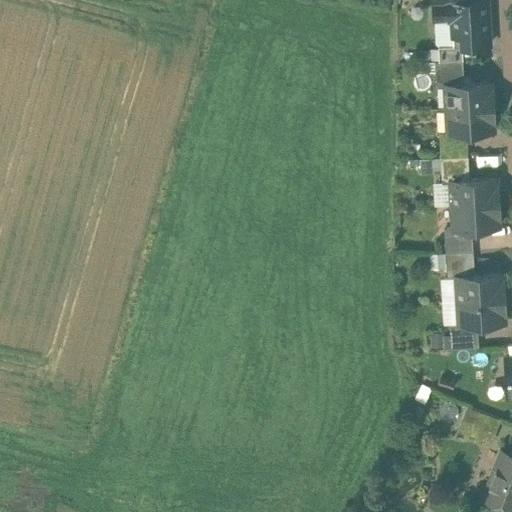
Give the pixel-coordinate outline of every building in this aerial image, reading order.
[(466,0),(433,2),(434,17),(448,17),(452,19),(453,44),(462,44),(489,42),(487,0),(466,0)] [(462,44),(453,44),(438,44),(438,59),(462,58),(462,44)] [(438,59),(435,59),(436,84),(446,83),(446,82),(464,81),(462,58),(438,59)] [(464,81),(446,82),(446,83),(447,107),(493,104),(492,88),(490,88),(490,80),(464,81)] [(493,104),(447,107),(448,130),(448,131),(466,130),(493,129),(492,121),(494,120),(493,104)] [(466,130),(448,131),(448,130),(439,130),(440,155),(468,154),(466,130)] [(468,154),(440,155),(441,180),(451,179),(451,178),(469,177),(468,154)] [(469,177),(451,178),(451,179),(452,202),(498,200),(497,184),(496,184),(495,176),(469,177)] [(498,200),(452,202),(454,226),(454,227),(471,226),(498,224),(498,216),(499,216),(498,200)] [(471,226),(454,227),(454,226),(444,226),(445,251),(473,249),(471,226)] [(473,249),(445,251),(447,276),(456,275),(456,274),(474,273),(473,249)] [(474,273),(456,274),(456,275),(458,298),(504,296),(503,279),(501,279),(501,272),(474,273)] [(504,296),(458,298),(459,322),(477,321),(503,320),(503,312),(505,312),(504,296)] [(477,321),(459,322),(449,322),(451,347),(478,345),(477,321)] [(470,403),(461,427),(492,440),(502,416),(470,403)] [(511,453),(501,449),(482,497),(511,509),(511,453)]
